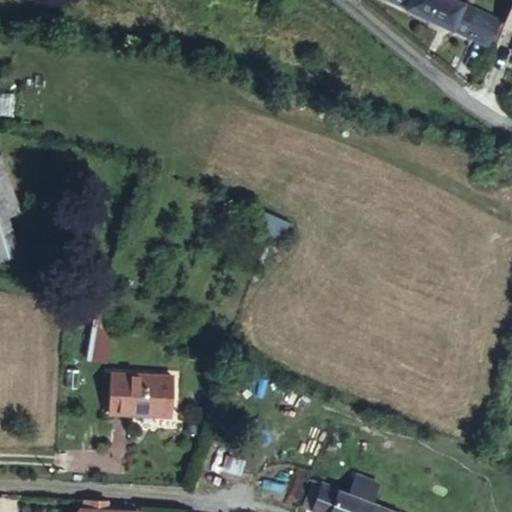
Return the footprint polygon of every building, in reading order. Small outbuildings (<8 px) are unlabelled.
[(456,0),(393,0),(485,43),(496,19),(456,0)] [(0,115),(12,116),(13,94),(0,92),(0,115)] [(0,259),(18,254),(6,217),(18,213),(0,155),(0,259)] [(285,241),(292,223),(259,210),(252,227),(285,241)] [(104,361),(111,317),(93,310),(86,358),(104,361)] [(108,411),(168,416),(170,378),(110,375),(108,411)] [(222,467),(237,473),(242,461),(227,455),(222,467)] [(303,504),(321,511),(391,511),(371,504),(378,484),(355,474),(347,495),(312,481),(303,504)] [(105,510),(106,502),(87,501),(87,509),(79,508),(79,511),(136,511),(105,510)]
